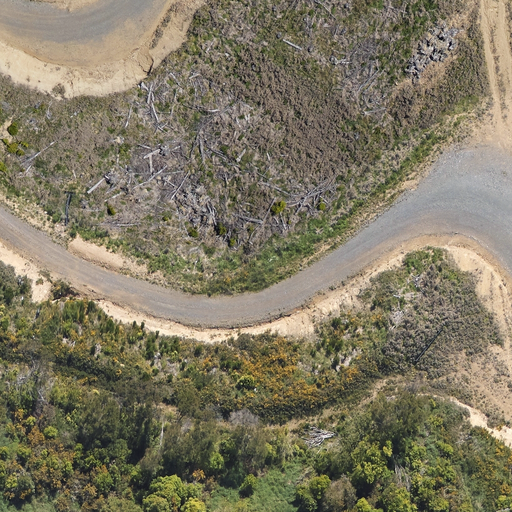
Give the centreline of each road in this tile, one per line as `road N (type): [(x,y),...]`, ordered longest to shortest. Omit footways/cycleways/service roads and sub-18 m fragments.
road 1 (track): [(0,218),(78,271),(163,305),(223,311),(287,296),(417,209),(462,202),(511,228)]
road 2 (track): [(126,0),(75,26),(43,30),(0,17)]
